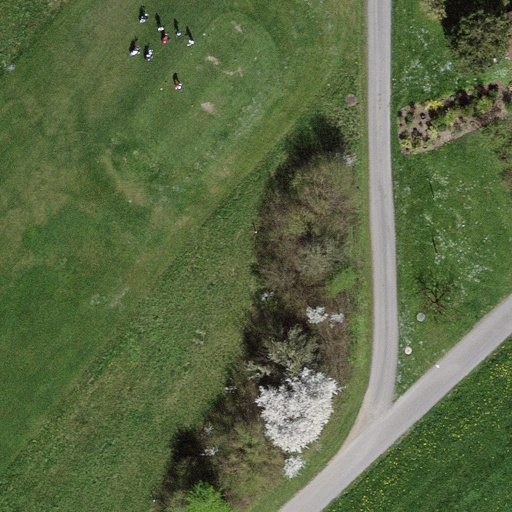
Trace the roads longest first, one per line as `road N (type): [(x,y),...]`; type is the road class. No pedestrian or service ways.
road 1 (track): [(373,0),(362,433)]
road 2 (track): [(278,511),(511,304)]
